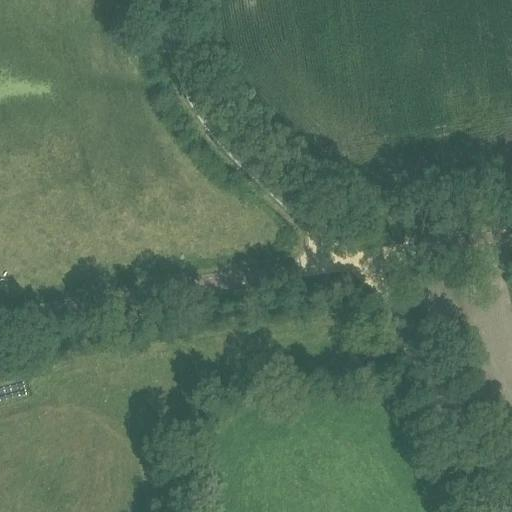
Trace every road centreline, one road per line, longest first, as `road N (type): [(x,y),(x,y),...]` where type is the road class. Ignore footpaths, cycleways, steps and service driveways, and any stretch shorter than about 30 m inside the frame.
road 1 (unclassified): [(0,324),(326,265)]
road 2 (unclassified): [(326,265),(311,223),(197,100),(165,0)]
road 3 (unclassified): [(503,511),(369,259)]
road 4 (unclassified): [(369,259),(511,234)]
